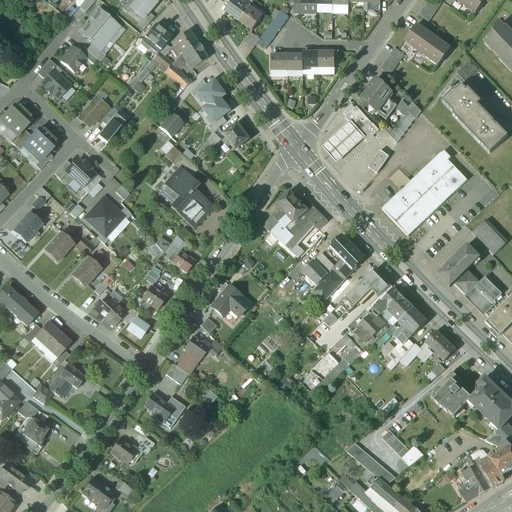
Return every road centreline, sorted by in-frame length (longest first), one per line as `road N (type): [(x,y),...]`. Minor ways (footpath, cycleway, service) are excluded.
road 1 (secondary): [(511,372),(297,149)]
road 2 (residential): [(297,149),(144,368)]
road 3 (secondary): [(297,149),(190,0)]
road 4 (residential): [(144,368),(62,314),(0,258)]
road 5 (residential): [(144,368),(43,511)]
road 6 (residential): [(297,149),(369,52)]
